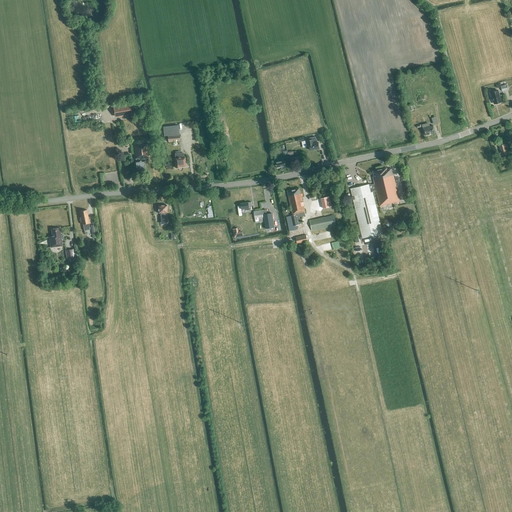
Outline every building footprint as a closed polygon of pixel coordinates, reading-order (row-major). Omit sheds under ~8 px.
[(499,95),(498,91),(490,93),(492,97),(491,97),(492,101),(493,101),(494,104),(497,104),(498,104),(500,104),(500,103),(501,102),(499,95)] [(129,106),(113,108),(114,116),(130,114),(129,106)] [(426,124),(425,120),(420,121),(422,128),(423,127),(425,135),(435,133),(433,125),(430,126),(429,124),(427,125),(426,124)] [(168,136),(179,134),(178,127),(164,128),(164,136),(168,136)] [(316,143),(315,137),(310,138),(310,140),(306,141),(307,148),(309,147),(310,150),(319,149),(318,142),(316,143)] [(143,145),(143,144),(133,145),(135,159),(136,159),(136,161),(134,161),(135,169),(145,168),(144,161),(144,158),(148,158),(147,145),(143,145)] [(506,145),(505,144),(499,146),(502,156),(505,155),(506,160),(511,159),(511,155),(507,144),(506,145)] [(181,153),(180,151),(175,152),(175,154),(175,158),(174,158),(175,167),(176,168),(179,168),(179,167),(185,166),(185,157),(183,157),(183,153),(181,153)] [(288,157),(281,158),(282,161),(276,162),(276,168),(286,166),(285,163),(288,163),(288,157)] [(387,170),(386,168),(373,171),(374,177),(373,177),(375,184),(371,185),(371,184),(351,189),(363,238),(383,233),(373,192),(376,191),(380,206),(400,201),(392,169),(387,170)] [(300,194),(299,188),(287,191),(293,216),(286,217),(289,231),(298,229),(297,225),(301,224),(300,217),(305,216),(305,212),(304,206),(303,202),(301,194),(300,194)] [(321,199),(323,209),(331,207),(329,197),(321,199)] [(249,207),(252,207),(251,202),(240,204),(241,209),(245,209),(245,211),(249,210),(249,207)] [(223,212),(221,204),(215,206),(216,213),(217,218),(226,216),(226,214),(227,214),(226,211),(223,212)] [(167,205),(158,205),(158,209),(157,209),(157,213),(158,213),(160,213),(161,224),(167,224),(166,213),(167,213),(167,205)] [(255,223),(268,221),(266,209),(254,212),(255,223)] [(80,217),(81,223),(82,225),(83,224),(84,231),(90,230),(89,226),(88,226),(88,223),(89,223),(87,210),(79,211),(80,217)] [(312,231),(336,226),(334,215),(309,220),(312,231)] [(61,235),(60,228),(51,229),(52,236),(49,237),(50,248),(63,246),(62,239),(64,239),(63,235),(61,235)] [(297,244),(307,242),(306,235),(296,238),(297,244)] [(73,249),(65,250),(67,259),(68,262),(74,261),(74,258),(75,258),(75,254),(74,254),(73,249)]
